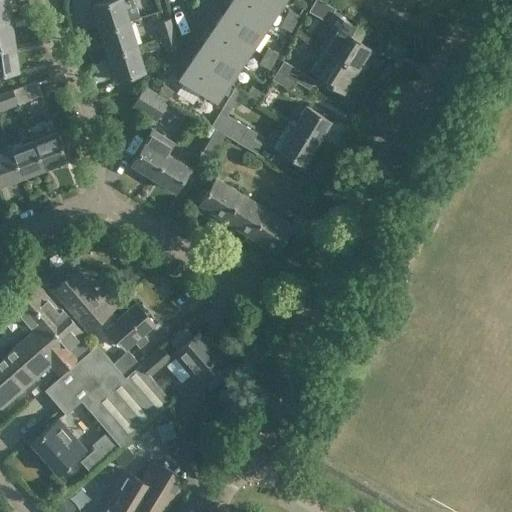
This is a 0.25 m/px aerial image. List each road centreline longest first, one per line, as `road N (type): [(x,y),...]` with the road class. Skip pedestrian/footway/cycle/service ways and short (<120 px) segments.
road 1 (residential): [(311,329),(447,59),(490,0)]
road 2 (residential): [(97,196),(311,329)]
road 3 (residential): [(216,511),(311,329)]
road 4 (residential): [(97,196),(54,0)]
